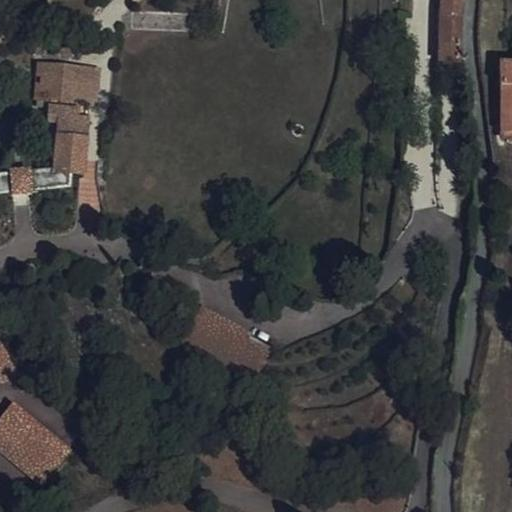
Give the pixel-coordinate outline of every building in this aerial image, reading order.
[(430,63),(452,63),(453,0),(431,0),(431,5),(428,19),(430,63)] [(43,127),(36,176),(66,180),(74,106),(77,78),(75,72),(29,66),(25,95),(36,100),(32,125),(43,127)] [(511,132),(511,66),(488,66),(489,106),(499,107),(500,133),(511,132)] [(87,108),(91,74),(75,72),(77,78),(74,106),(87,108)] [(0,192),(9,192),(9,175),(0,175),(0,192)] [(269,345),(202,309),(184,342),(251,378),(269,345)] [(12,411),(8,414),(60,460),(63,457),(12,411)] [(0,448),(39,483),(60,460),(8,414),(0,423),(0,448)]
